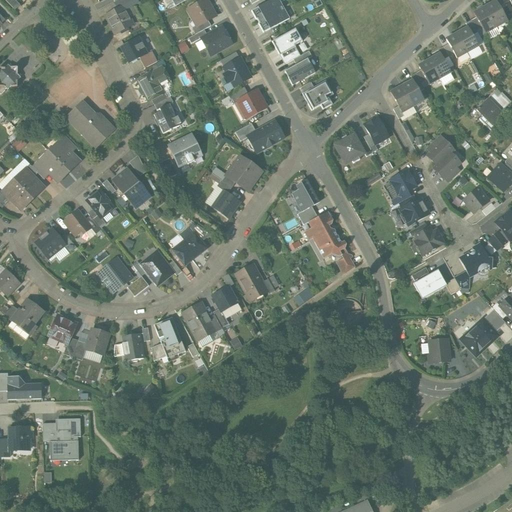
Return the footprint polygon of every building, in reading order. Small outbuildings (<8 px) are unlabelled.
[(4,0),(15,11),(20,6),(14,0),(4,0)] [(120,0),(115,3),(113,4),(117,11),(123,7),(123,8),(129,5),(125,0),(120,0)] [(205,0),(187,10),(193,20),(195,19),(199,25),(199,26),(208,21),(216,17),(211,8),(210,9),(205,0)] [(278,0),(273,0),(251,12),(256,21),(257,21),(259,22),(284,8),(278,0)] [(495,2),(485,8),(496,29),(507,22),(499,8),(495,2)] [(117,11),(105,17),(115,35),(133,26),(123,8),(123,7),(117,11)] [(284,8),(259,22),(260,24),(259,25),(263,34),(289,20),(284,8)] [(485,8),(474,14),(476,18),(485,34),(485,35),(496,29),(485,8)] [(471,22),(477,34),(479,37),(485,34),(476,18),(471,22)] [(211,27),(208,21),(199,26),(199,25),(192,29),(196,36),(204,31),(211,27)] [(467,28),(472,37),(477,34),(471,22),(466,24),(467,28)] [(207,36),(201,39),(209,54),(215,51),(216,54),(232,45),(222,28),(207,36)] [(467,28),(457,34),(467,53),(478,47),(472,37),(467,28)] [(302,42),(295,30),(272,43),(276,50),(278,49),(283,59),(297,51),(295,46),(302,42)] [(207,36),(204,31),(196,36),(188,39),(191,45),(201,39),(207,36)] [(457,34),(446,40),(448,45),(454,55),(457,59),(467,53),(457,34)] [(138,39),(121,48),(129,64),(139,59),(147,55),(138,39)] [(185,42),(179,45),(182,53),(188,50),(185,42)] [(443,48),(449,58),(454,55),(448,45),(443,48)] [(440,55),(443,61),(449,58),(443,48),(438,50),(440,55)] [(139,59),(145,69),(157,63),(152,52),(147,55),(139,59)] [(293,61),(296,66),(308,60),(312,58),(309,52),(293,61)] [(440,55),(429,61),(440,80),(451,74),(443,61),(440,55)] [(240,60),(224,69),(227,74),(223,76),(228,84),(231,82),(234,87),(250,78),(240,60)] [(296,66),(285,72),(292,86),(315,74),(308,60),(296,66)] [(429,61),(418,67),(421,71),(426,81),(429,86),(440,80),(429,61)] [(156,65),(143,71),(146,77),(159,70),(156,65)] [(5,69),(0,68),(0,95),(1,96),(5,92),(7,90),(8,91),(11,88),(17,88),(17,82),(20,79),(17,76),(17,69),(11,69),(8,66),(5,69)] [(146,77),(137,81),(148,102),(151,101),(163,94),(159,85),(168,80),(162,69),(159,70),(146,77)] [(416,74),(421,84),(426,81),(421,71),(416,74)] [(412,81),(419,93),(424,90),(421,84),(416,74),(410,77),(412,81)] [(412,81),(401,87),(413,108),(424,102),(419,93),(412,81)] [(314,88),(302,94),(312,112),(321,107),(323,110),(332,105),(328,98),(333,95),(326,82),(314,88)] [(311,83),(299,89),(302,94),(314,88),(311,83)] [(401,87),(390,93),(398,107),(402,114),(413,108),(401,87)] [(249,96),(244,89),(229,97),(233,105),(238,103),(237,102),(249,96)] [(249,96),(237,102),(238,103),(246,120),(267,108),(257,91),(249,96)] [(154,106),(168,99),(165,93),(163,94),(151,101),(154,106)] [(502,94),(497,98),(494,94),(487,100),(500,113),(511,103),(502,94)] [(168,99),(154,106),(157,111),(159,110),(169,105),(173,103),(170,98),(168,99)] [(500,113),(487,100),(476,111),(482,117),(479,120),(493,134),(503,124),(500,120),(503,117),(500,113)] [(99,124),(80,105),(65,118),(96,150),(115,131),(104,120),(99,124)] [(169,105),(159,110),(161,113),(154,116),(163,135),(180,127),(179,125),(181,125),(178,118),(176,118),(169,105)] [(402,114),(398,107),(393,110),(398,120),(404,117),(402,114)] [(378,119),(364,126),(369,135),(374,145),(388,138),(378,119)] [(255,133),(247,137),(256,155),(284,140),(274,122),(255,133)] [(240,141),(247,137),(255,133),(251,125),(235,133),(240,141)] [(191,134),(167,146),(178,169),(202,157),(191,134)] [(374,145),(369,135),(364,138),(366,142),(372,154),(378,151),(374,145)] [(60,144),(68,152),(74,146),(64,136),(57,143),(59,145),(60,144)] [(348,139),(346,136),(340,140),(341,143),(335,146),(343,162),(349,158),(353,165),(360,161),(358,158),(364,155),(359,145),(354,136),(348,139)] [(426,149),(431,154),(444,141),(439,137),(426,149)] [(431,154),(427,157),(436,167),(433,170),(434,170),(453,151),(444,141),(431,154)] [(366,142),(359,145),(364,155),(366,158),(373,155),(372,154),(366,142)] [(68,152),(60,144),(59,145),(50,154),(68,172),(77,163),(78,164),(79,164),(68,152)] [(453,151),(434,170),(443,180),(444,179),(456,168),(460,164),(451,154),(453,151)] [(68,172),(50,154),(41,163),(40,163),(47,171),(59,183),(60,182),(59,181),(68,172)] [(129,164),(140,178),(146,173),(138,157),(129,164)] [(250,167),(245,163),(246,162),(239,157),(233,165),(235,167),(227,177),(226,176),(225,177),(235,184),(248,193),(262,173),(251,165),(250,167)] [(158,164),(166,181),(178,175),(170,159),(158,164)] [(41,177),(47,171),(40,163),(41,163),(39,161),(32,168),(38,174),(41,177)] [(511,169),(506,164),(502,168),(511,177),(511,169)] [(34,178),(38,174),(32,168),(30,166),(25,170),(34,178)] [(511,177),(502,168),(499,166),(487,179),(503,194),(511,183),(511,177)] [(460,173),(456,168),(444,179),(448,184),(460,173)] [(34,178),(25,170),(24,171),(26,172),(21,177),(19,175),(14,181),(31,199),(37,193),(38,194),(44,189),(34,178)] [(127,170),(112,182),(123,197),(124,196),(134,210),(150,197),(139,183),(138,183),(127,170)] [(407,172),(397,178),(396,179),(389,183),(389,186),(391,190),(394,191),(395,190),(399,196),(399,197),(407,192),(415,188),(416,186),(414,182),(412,181),(410,178),(410,175),(409,173),(407,172)] [(222,182),(232,189),(235,184),(225,177),(222,182)] [(31,199),(14,181),(8,187),(9,188),(5,193),(3,191),(2,192),(10,201),(21,212),(26,206),(26,205),(31,199)] [(102,185),(111,196),(116,192),(107,181),(102,185)] [(228,195),(232,189),(222,182),(221,181),(217,188),(223,192),(228,195)] [(292,194),(301,213),(312,208),(319,204),(307,181),(295,187),(298,191),(292,194)] [(223,192),(217,188),(206,204),(212,208),(223,192)] [(478,190),(464,201),(473,214),(488,203),(478,190)] [(0,207),(2,209),(10,201),(2,192),(0,194),(0,207)] [(113,209),(100,192),(87,202),(93,210),(100,219),(101,219),(113,209)] [(228,195),(223,192),(212,208),(229,220),(240,204),(228,195)] [(407,192),(399,197),(399,196),(391,201),(394,207),(410,198),(407,192)] [(413,197),(399,205),(402,210),(416,202),(413,197)] [(402,210),(401,210),(405,216),(403,217),(402,221),(404,224),(408,225),(408,227),(428,215),(420,200),(416,202),(402,210)] [(492,203),(482,210),(486,215),(496,208),(492,203)] [(308,224),(318,219),(312,208),(301,213),(298,215),(304,226),(308,224)] [(93,210),(87,215),(90,218),(99,228),(105,224),(101,219),(100,219),(93,210)] [(85,221),(78,212),(72,217),(69,216),(64,220),(64,223),(75,237),(81,233),(85,234),(91,230),(91,229),(85,221)] [(511,215),(509,212),(495,224),(510,242),(511,240),(511,215)] [(312,240),(330,230),(329,227),(332,226),(333,221),(328,213),(318,219),(308,224),(311,229),(304,233),(309,242),(312,240)] [(101,231),(99,228),(90,218),(85,221),(91,229),(91,230),(96,236),(101,231)] [(195,234),(200,242),(209,235),(195,224),(190,228),(195,234)] [(425,224),(409,233),(412,238),(416,236),(428,230),(425,224)] [(428,230),(416,236),(420,245),(417,247),(422,257),(444,245),(438,234),(435,235),(432,235),(429,229),(428,230)] [(330,230),(312,240),(323,260),(331,255),(339,257),(341,256),(339,253),(345,250),(346,246),(344,242),(341,244),(334,231),(330,230)] [(58,241),(51,231),(34,244),(48,261),(64,248),(58,241)] [(507,243),(499,233),(487,243),(496,252),(507,243)] [(195,234),(173,251),(185,266),(206,249),(200,242),(195,234)] [(58,241),(64,248),(69,254),(76,248),(65,235),(58,241)] [(134,243),(127,240),(125,246),(131,249),(134,243)] [(471,253),(459,260),(466,273),(469,278),(478,273),(479,274),(480,275),(482,275),(483,276),(486,275),(488,273),(489,271),(492,269),(492,260),(488,260),(480,245),(474,248),(471,253)] [(157,287),(174,274),(168,266),(157,252),(140,266),(146,274),(157,287)] [(347,255),(346,256),(347,258),(336,264),(343,276),(355,268),(350,259),(353,258),(352,256),(347,255)] [(117,260),(97,275),(112,295),(132,280),(117,260)] [(173,262),(168,266),(174,274),(176,277),(182,273),(173,262)] [(137,263),(133,266),(141,277),(146,274),(140,266),(137,263)] [(253,266),(235,276),(250,302),(267,292),(262,283),(268,280),(264,274),(259,277),(253,266)] [(19,284),(6,271),(0,277),(0,290),(7,297),(19,284)] [(436,272),(413,285),(420,297),(424,295),(425,298),(447,287),(446,285),(440,275),(438,276),(436,272)] [(466,273),(454,280),(455,281),(460,290),(469,290),(469,278),(466,273)] [(149,287),(141,277),(127,289),(134,298),(149,287)] [(268,280),(262,283),(267,292),(269,295),(275,292),(268,280)] [(455,281),(446,285),(447,287),(452,296),(460,291),(460,290),(455,281)] [(229,288),(212,297),(219,310),(221,313),(222,313),(237,304),(229,288)] [(511,300),(509,297),(499,307),(507,316),(511,321),(511,300)] [(35,309),(25,302),(22,307),(23,308),(21,311),(20,310),(19,311),(13,318),(19,322),(16,326),(29,336),(36,327),(34,325),(44,312),(37,307),(35,309)] [(493,311),(502,321),(507,316),(499,307),(497,304),(491,309),(493,311)] [(202,306),(185,315),(191,325),(190,328),(191,331),(195,331),(196,331),(200,339),(206,336),(207,333),(214,329),(209,320),(202,306)] [(13,318),(19,311),(13,307),(3,316),(16,326),(19,322),(13,318)] [(213,314),(215,317),(222,329),(229,326),(222,313),(221,313),(219,310),(213,314)] [(493,311),(483,320),(495,334),(505,324),(502,321),(493,311)] [(76,325),(57,316),(55,322),(54,322),(52,326),(52,328),(48,337),(67,345),(70,339),(76,325)] [(215,317),(209,320),(214,329),(217,337),(224,333),(222,329),(215,317)] [(172,319),(154,326),(159,339),(163,338),(165,341),(160,343),(161,345),(166,357),(177,352),(178,356),(185,353),(172,319)] [(483,320),(461,341),(476,357),(498,337),(495,334),(483,320)] [(148,329),(142,330),(144,343),(150,342),(148,329)] [(109,335),(92,330),(87,344),(85,351),(86,351),(103,356),(109,335)] [(139,335),(122,338),(123,344),(122,345),(124,356),(126,356),(127,362),(130,362),(130,363),(137,362),(137,361),(143,360),(139,335)] [(78,341),(70,339),(67,345),(63,355),(73,359),(78,341)] [(78,341),(73,359),(82,362),(86,351),(85,351),(87,344),(78,341)] [(447,341),(429,343),(430,356),(427,357),(428,364),(449,362),(447,341)] [(166,357),(161,345),(151,349),(154,362),(166,358),(166,357)] [(193,345),(187,348),(193,359),(199,355),(193,345)] [(8,374),(0,374),(0,392),(7,392),(7,386),(8,386),(8,374)] [(7,386),(7,392),(8,401),(42,400),(41,385),(8,386),(7,386)] [(50,439),(50,443),(50,462),(79,462),(78,438),(81,438),(80,420),(67,421),(67,425),(55,425),(56,439),(50,439)] [(56,439),(55,425),(43,425),(43,443),(50,443),(50,439),(56,439)] [(21,429),(21,430),(16,430),(16,429),(9,429),(9,440),(9,452),(10,452),(19,452),(22,448),(29,448),(29,429),(21,429)] [(9,440),(0,440),(0,458),(10,458),(10,452),(9,452),(9,440)] [(372,511),(368,502),(346,511),(372,511)]
